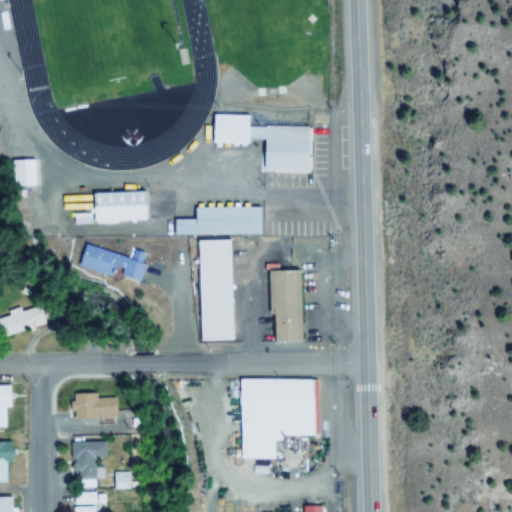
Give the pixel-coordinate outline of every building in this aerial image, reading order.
[(215,105),(249,106),(249,118),(311,119),(311,163),(263,162),(264,132),(215,132),(215,105)] [(13,151),(38,150),(39,176),(15,177),(13,151)] [(93,185),(147,183),(148,210),(94,212),(93,185)] [(174,210),(195,209),(195,199),(261,197),(261,224),(174,226),(174,210)] [(74,267),(136,283),(144,254),(130,250),(128,257),(80,245),(74,267)] [(299,342),(297,298),(291,298),(290,285),(279,285),(280,296),(267,297),(267,305),(270,305),(271,343),(299,342)] [(42,325),(33,303),(0,316),(0,335),(2,341),(42,325)] [(0,428),(8,428),(7,385),(0,385),(0,428)] [(69,420),(114,418),(113,399),(94,400),(93,393),(68,394),(69,420)] [(237,412),(237,459),(268,459),(268,412),(237,412)] [(0,483),(9,483),(8,442),(0,442),(0,483)] [(104,442),(68,442),(68,472),(75,472),(75,489),(93,489),(93,480),(103,480),(103,467),(93,467),(93,459),(104,459),(104,442)] [(126,488),(126,474),(110,474),(110,488),(126,488)] [(70,511),(93,511),(94,494),(70,494),(70,511)] [(0,511),(13,511),(13,498),(0,497),(0,511)]
